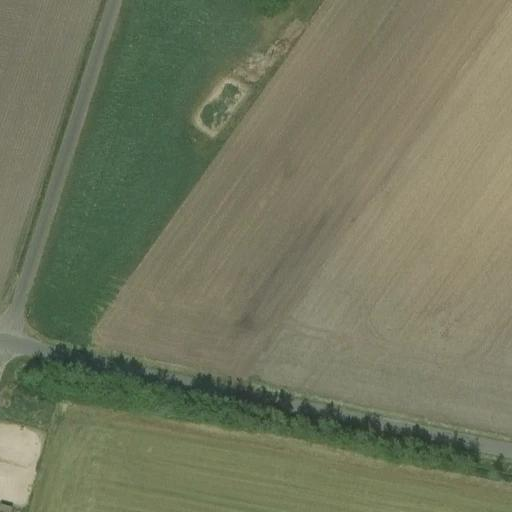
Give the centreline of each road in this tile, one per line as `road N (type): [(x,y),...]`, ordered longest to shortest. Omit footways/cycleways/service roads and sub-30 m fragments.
road 1 (unclassified): [(6,346),(511,453)]
road 2 (unclassified): [(6,346),(114,0)]
